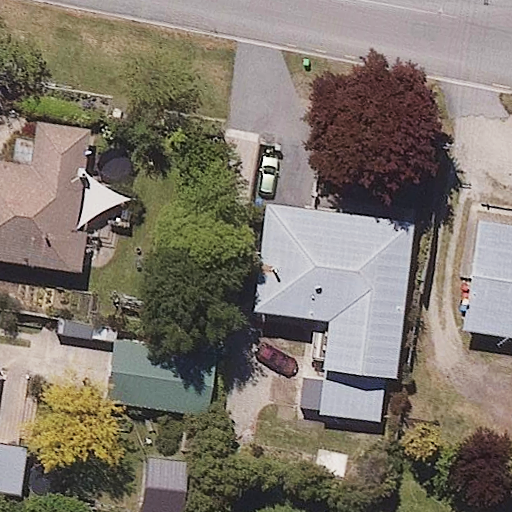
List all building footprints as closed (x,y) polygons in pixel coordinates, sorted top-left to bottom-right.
[(0,250),(70,260),(90,115),(40,108),(38,125),(6,121),(3,147),(0,147),(0,250)] [(414,215),(260,192),(244,297),(319,308),(304,408),(384,420),(414,215)] [(511,214),(470,208),(452,327),(511,336),(511,214)] [(218,340),(114,325),(103,402),(207,417),(218,340)] [(18,346),(0,342),(0,480),(13,482),(21,434),(0,430),(0,381),(12,384),(18,346)]
